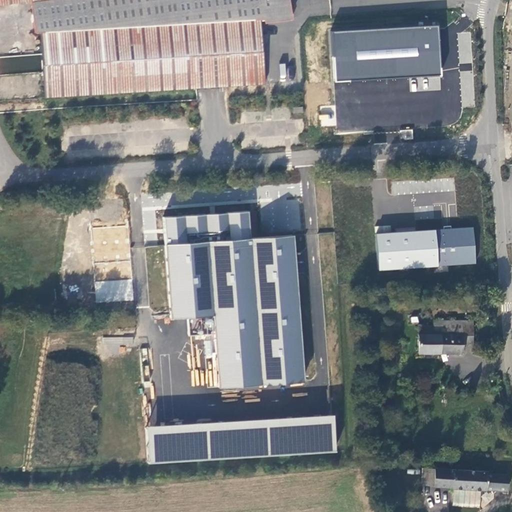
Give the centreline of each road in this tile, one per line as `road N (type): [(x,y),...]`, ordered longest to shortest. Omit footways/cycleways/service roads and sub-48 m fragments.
road 1 (unclassified): [(495,146),(61,178),(20,166),(0,146)]
road 2 (unclassified): [(341,7),(492,5)]
road 3 (unclassified): [(492,5),(495,146)]
road 4 (unclassified): [(495,146),(505,285)]
